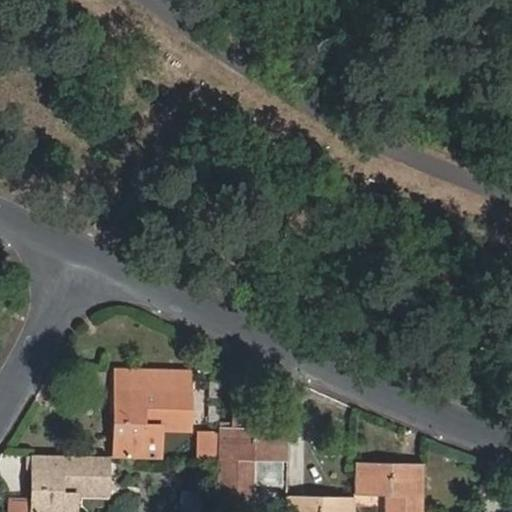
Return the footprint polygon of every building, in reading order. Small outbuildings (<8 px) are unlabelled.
[(174,392),(175,373),(130,371),(130,391),(113,391),(112,457),(145,457),(146,429),(191,429),(191,393),(174,392)] [(130,391),(130,371),(113,371),(113,391),(130,391)] [(191,374),(175,373),(174,392),(191,393),(191,375),(191,374)] [(232,399),(232,428),(257,429),(258,399),(232,399)] [(257,429),(232,428),(219,428),(218,505),(238,506),(237,511),(254,511),(255,506),(255,475),(284,476),(285,461),(287,461),(288,429),(257,429)] [(32,457),(32,503),(31,511),(63,511),(64,493),(109,495),(110,457),(32,455),(32,457)] [(387,495),(386,511),(423,511),(425,465),(356,463),(356,494),(387,495)] [(202,511),(203,493),(180,492),(180,511),(202,511)] [(355,511),(356,500),(287,498),(286,511),(355,511)] [(31,511),(32,503),(9,503),(8,511),(31,511)]
